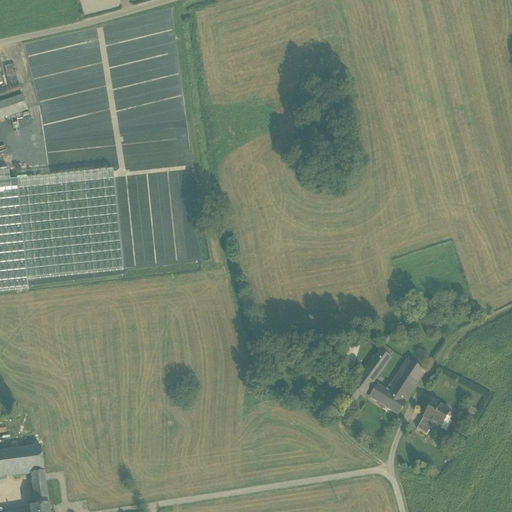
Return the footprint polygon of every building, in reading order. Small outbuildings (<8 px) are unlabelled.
[(22,97),(0,104),(0,118),(26,110),(22,97)] [(112,171),(17,181),(27,281),(123,271),(112,171)] [(0,191),(0,290),(26,287),(16,190),(0,191)] [(370,309),(363,309),(364,326),(379,325),(379,317),(370,318),(370,309)] [(359,348),(341,344),(334,371),(352,375),(359,348)] [(379,352),(372,362),(359,381),(369,388),(390,360),(379,352)] [(406,362),(391,386),(409,398),(424,373),(406,362)] [(369,388),(359,381),(353,389),(361,393),(364,395),(369,388)] [(388,385),(382,395),(375,391),(370,399),(384,407),(382,411),(386,413),(388,410),(397,416),(409,398),(391,386),(388,385)] [(361,393),(353,389),(347,397),(354,403),(361,393)] [(0,437),(0,452),(40,447),(37,430),(25,432),(34,404),(27,402),(15,435),(0,437)] [(449,413),(431,403),(422,419),(432,424),(440,428),(449,413)] [(432,424),(422,419),(416,430),(426,436),(432,424)] [(0,479),(31,476),(44,474),(42,465),(43,465),(41,456),(40,447),(0,452),(0,479)] [(44,474),(31,476),(32,484),(45,482),(44,474)] [(45,482),(32,484),(34,499),(47,497),(45,482)] [(47,497),(34,499),(35,508),(48,507),(47,497)]
